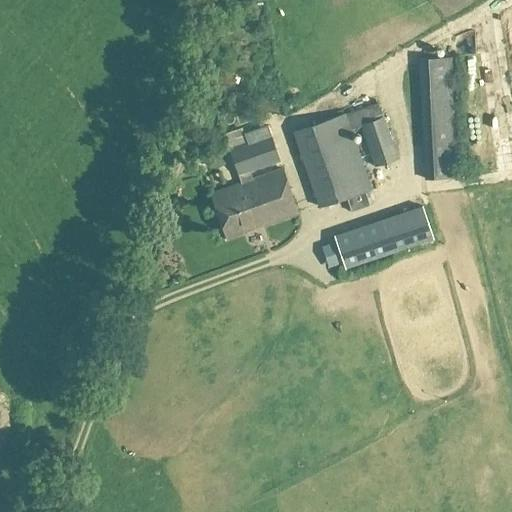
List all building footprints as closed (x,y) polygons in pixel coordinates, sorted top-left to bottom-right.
[(457,177),(452,57),(420,59),(425,178),(457,177)] [(371,189),(350,129),(362,126),(375,166),(397,158),(378,102),(294,131),(320,206),(347,197),(351,211),(370,205),(365,191),(371,189)] [(212,193),(211,193),(227,239),(243,233),(243,231),(257,226),(264,224),(264,226),(298,214),(283,168),(253,179),(252,179),(250,171),(280,160),(271,134),(229,148),(238,175),(241,183),(212,193)] [(433,237),(423,206),(334,236),(336,241),(343,262),(345,268),(433,237)] [(336,241),(322,246),(329,267),(343,262),(336,241)]
